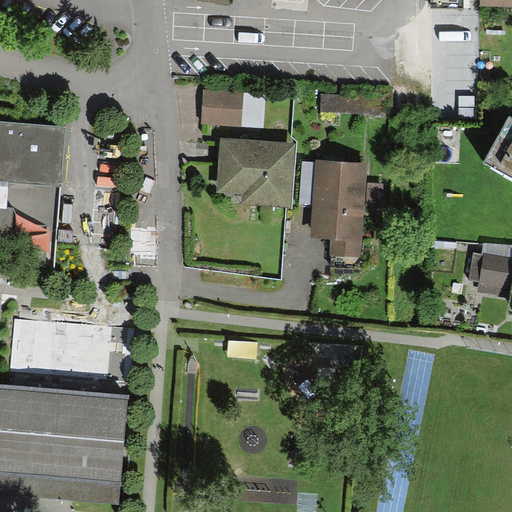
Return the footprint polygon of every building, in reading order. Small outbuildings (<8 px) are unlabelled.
[(432,0),(432,8),(465,9),(464,0),(432,0)] [(265,95),(204,90),(201,122),(262,127),(265,95)] [(387,96),(323,94),(322,113),(386,115),(387,96)] [(511,117),(511,116),(485,162),(511,177),(511,117)] [(70,133),(0,128),(0,237),(4,238),(7,202),(8,190),(61,193),(66,193),(70,133)] [(299,144),(222,139),(218,195),(241,197),(240,205),(294,208),(299,144)] [(363,167),(313,165),(309,242),(330,243),(330,258),(358,260),(363,167)] [(510,300),(511,288),(511,244),(483,243),(482,254),(474,253),(469,282),(479,284),(478,294),(510,300)] [(121,406),(0,395),(0,484),(114,494),(121,406)]
